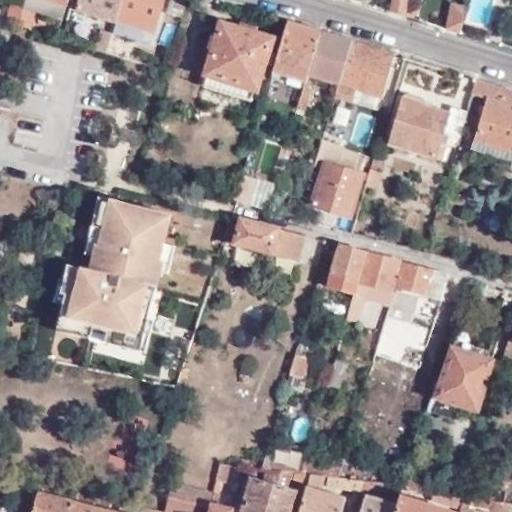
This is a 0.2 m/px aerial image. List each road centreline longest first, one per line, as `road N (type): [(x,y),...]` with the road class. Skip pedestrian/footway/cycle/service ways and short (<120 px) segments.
road 1 (residential): [(511,284),(249,212)]
road 2 (residential): [(295,0),(511,66)]
